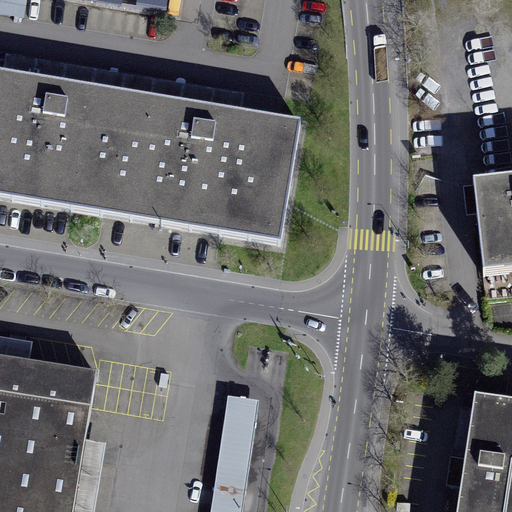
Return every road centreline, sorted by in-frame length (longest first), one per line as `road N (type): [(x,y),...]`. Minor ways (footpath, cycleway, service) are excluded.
road 1 (residential): [(0,252),(365,324)]
road 2 (tertiary): [(369,0),(377,166),(365,324)]
road 3 (tertiary): [(365,324),(340,511)]
road 4 (residential): [(365,324),(511,342)]
